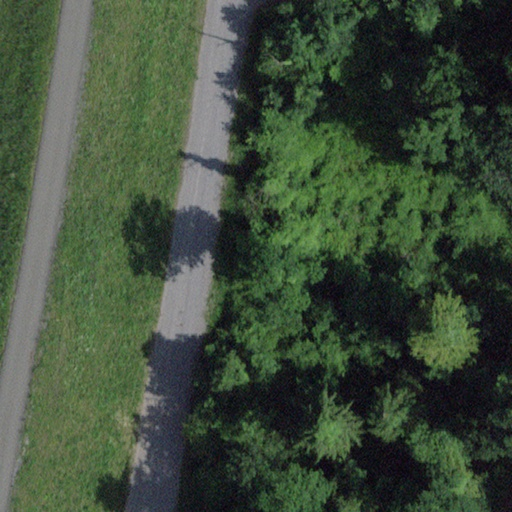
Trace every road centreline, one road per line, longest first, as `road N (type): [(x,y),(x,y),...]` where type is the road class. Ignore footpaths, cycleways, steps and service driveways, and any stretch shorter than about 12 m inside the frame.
road 1 (track): [(2,511),(89,0)]
road 2 (track): [(151,511),(235,0)]
